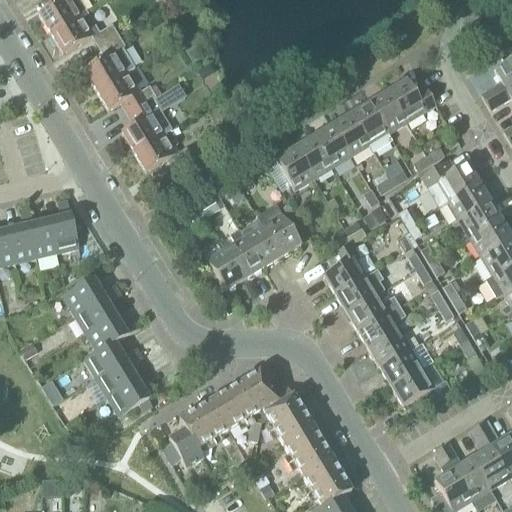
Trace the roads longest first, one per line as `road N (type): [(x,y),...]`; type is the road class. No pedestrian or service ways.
road 1 (residential): [(377,471),(308,361),(195,335),(86,174)]
road 2 (residential): [(511,178),(442,63),(456,0)]
road 3 (residential): [(86,174),(0,30)]
road 4 (residential): [(377,471),(511,393)]
